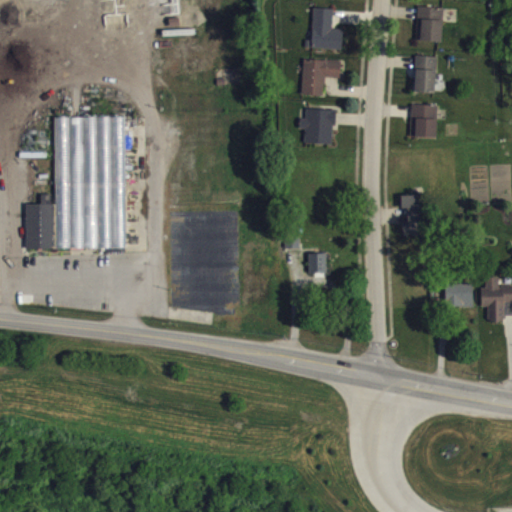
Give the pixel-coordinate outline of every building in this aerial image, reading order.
[(445,14),(419,13),(418,48),(444,48),(445,14)] [(344,56),(345,36),(334,35),(335,15),(315,14),(313,54),(344,56)] [(417,99),(437,99),(438,63),(418,63),(417,99)] [(343,67),(306,65),(304,101),(325,102),(326,84),(342,84),(343,67)] [(412,143),(439,144),(440,112),(413,111),(412,143)] [(336,151),(337,116),(308,115),(308,125),(301,125),(301,135),(307,135),(307,150),(336,151)] [(127,123),(56,124),(57,210),(28,211),(29,256),(128,255),(127,123)] [(426,241),(425,202),(403,202),(404,215),(409,215),(410,229),(405,229),(405,242),(426,241)] [(310,260),(311,280),(328,280),(328,260),(310,260)] [(511,291),(501,292),(501,283),(488,283),(488,294),(482,294),(482,313),(490,313),(490,328),(506,328),(506,322),(511,322),(511,291)] [(475,291),(439,290),(438,313),(475,314),(475,291)]
